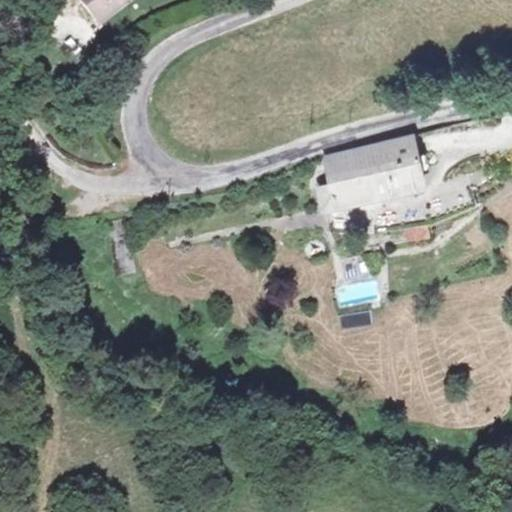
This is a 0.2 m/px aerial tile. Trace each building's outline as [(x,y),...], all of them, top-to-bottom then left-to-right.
[(111,0),(65,0),(57,8),(80,39),(117,7),(111,0)] [(335,161),(313,169),(320,190),(310,193),(313,202),(306,205),(311,218),(411,196),(408,182),(418,179),(413,165),(401,168),(395,147),(335,161)] [(406,227),(407,242),(431,240),(430,225),(406,227)] [(120,275),(135,272),(129,240),(113,243),(120,275)] [(338,315),(340,329),(370,326),(368,311),(338,315)]
